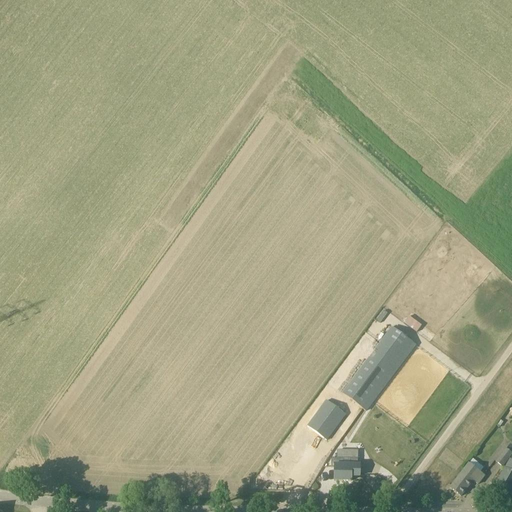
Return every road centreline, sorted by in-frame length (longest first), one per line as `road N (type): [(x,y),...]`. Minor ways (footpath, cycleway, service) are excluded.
road 1 (secondary): [(151,510),(0,495)]
road 2 (secondary): [(283,511),(151,510)]
